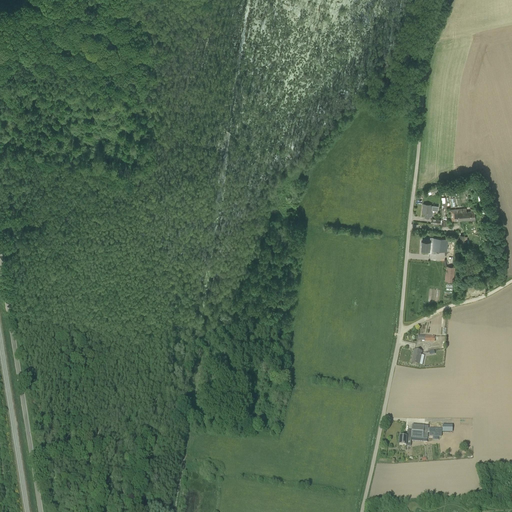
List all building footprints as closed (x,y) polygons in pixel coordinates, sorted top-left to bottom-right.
[(431,205),(424,204),(423,213),(426,214),(425,218),(429,218),(429,216),(432,217),(433,206),(431,205)] [(475,219),(475,211),(475,209),(471,209),(471,212),(465,212),(465,209),(450,210),(450,221),(475,219)] [(447,250),(447,244),(448,239),(426,237),(425,241),(422,241),(422,250),(430,251),(430,249),(447,250)] [(455,267),(447,266),(445,281),(453,282),(455,267)] [(420,365),(422,352),(414,350),(412,364),(420,365)] [(412,431),(411,438),(412,438),(411,441),(427,442),(428,439),(423,439),(424,426),(412,425),(412,431)] [(442,428),(430,427),(429,434),(441,435),(442,428)] [(407,438),(407,437),(400,437),(399,445),(411,447),(411,441),(412,438),(411,438),(407,438)]
